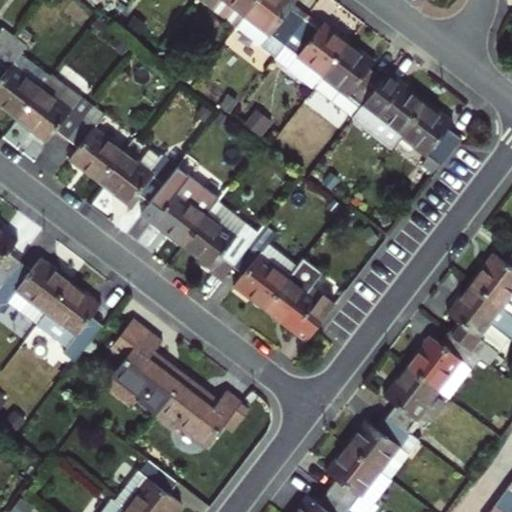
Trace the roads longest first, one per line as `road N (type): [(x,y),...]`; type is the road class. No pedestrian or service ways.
road 1 (residential): [(0,166),(311,407)]
road 2 (residential): [(511,146),(311,407)]
road 3 (residential): [(311,407),(232,511)]
